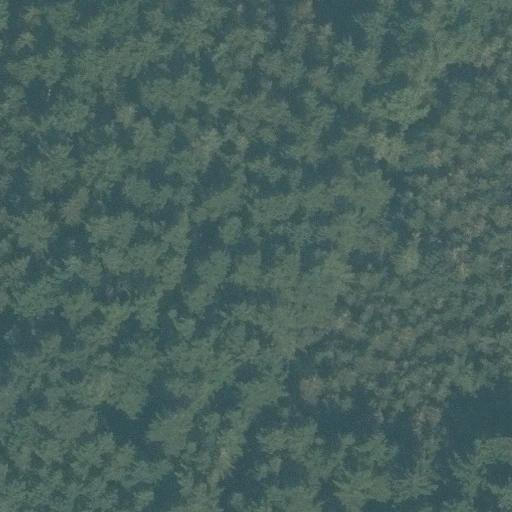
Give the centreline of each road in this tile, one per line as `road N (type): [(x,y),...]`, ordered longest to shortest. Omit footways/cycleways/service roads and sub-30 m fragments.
road 1 (track): [(219,511),(437,93),(497,0)]
road 2 (track): [(0,300),(302,352)]
